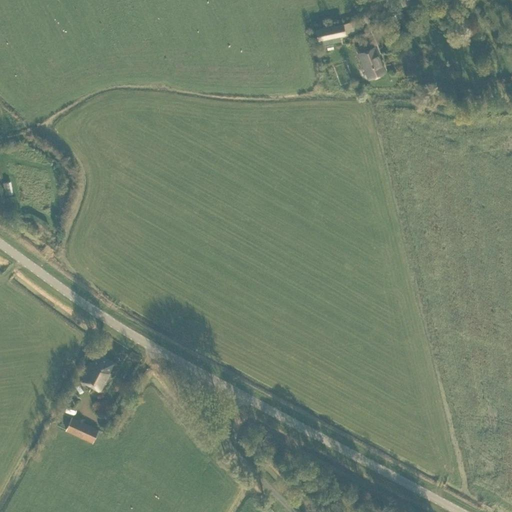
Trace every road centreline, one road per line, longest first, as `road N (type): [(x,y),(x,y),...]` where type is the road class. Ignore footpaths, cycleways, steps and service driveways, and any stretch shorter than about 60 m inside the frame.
road 1 (tertiary): [(239,393),(127,333),(0,242)]
road 2 (tertiary): [(461,511),(239,393)]
road 3 (residential): [(293,511),(228,442),(225,423),(239,393)]
